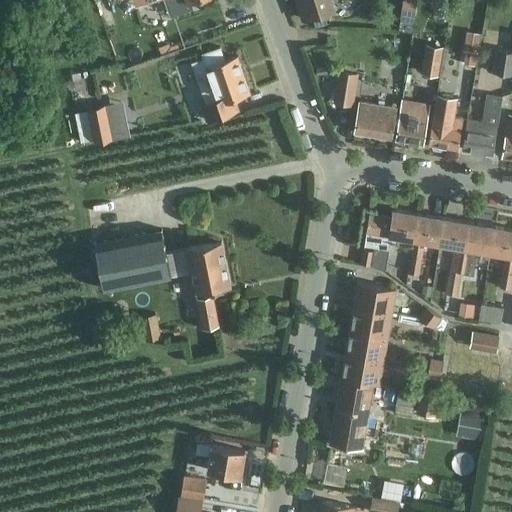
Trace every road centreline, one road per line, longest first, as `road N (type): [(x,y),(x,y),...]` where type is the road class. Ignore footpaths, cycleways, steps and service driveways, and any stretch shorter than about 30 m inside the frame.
road 1 (residential): [(275,511),(336,163)]
road 2 (residential): [(336,163),(318,145),(268,0)]
road 3 (tertiary): [(511,189),(336,163)]
